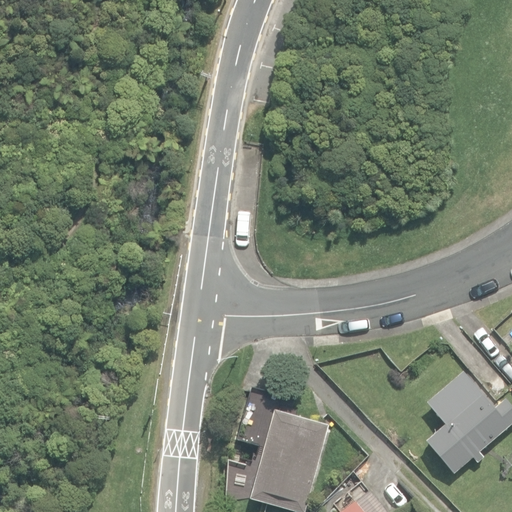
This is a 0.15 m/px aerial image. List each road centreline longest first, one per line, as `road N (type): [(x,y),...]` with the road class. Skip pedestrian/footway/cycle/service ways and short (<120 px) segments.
road 1 (tertiary): [(254,0),(217,157),(198,322)]
road 2 (unclassified): [(198,322),(385,298),(511,246)]
road 3 (residential): [(198,322),(175,511)]
